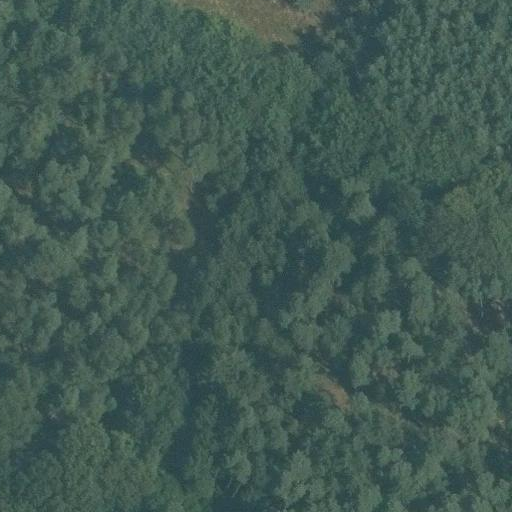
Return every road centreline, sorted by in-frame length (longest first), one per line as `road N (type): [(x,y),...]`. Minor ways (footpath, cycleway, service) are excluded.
road 1 (track): [(381,0),(106,511)]
road 2 (track): [(60,0),(511,253)]
